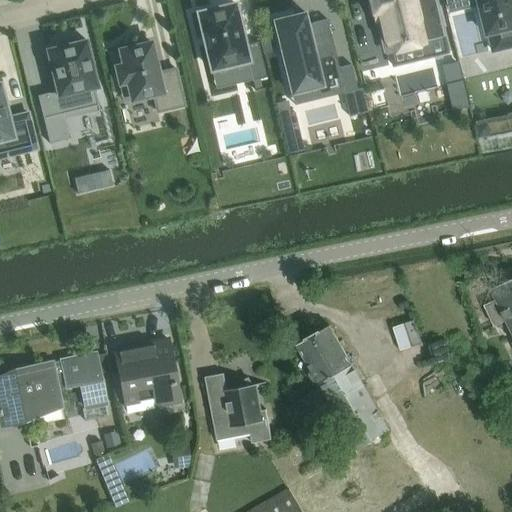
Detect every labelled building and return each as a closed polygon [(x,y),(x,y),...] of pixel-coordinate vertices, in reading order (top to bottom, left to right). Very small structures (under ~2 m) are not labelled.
[(372,0),(377,20),(385,52),(389,51),(424,43),(444,38),(434,0),(372,0)] [(511,0),(447,0),(450,11),(477,4),(485,35),(502,31),(506,48),(511,46),(511,0)] [(234,5),(199,14),(212,70),(248,62),(252,81),(267,78),(258,43),(244,46),(234,5)] [(277,36),(292,95),(323,87),(309,29),(277,36)] [(84,42),(45,50),(55,92),(36,96),(42,118),(96,105),(92,88),(95,87),(84,42)] [(120,50),(123,65),(116,67),(120,84),(127,82),(132,101),(153,96),(157,113),(184,106),(176,70),(158,74),(151,43),(120,50)] [(359,92),(352,63),(335,67),(342,96),(359,92)] [(0,158),(36,149),(28,114),(9,119),(8,117),(9,117),(9,115),(8,115),(6,107),(7,107),(6,105),(6,106),(0,84),(0,158)] [(485,152),(511,147),(511,130),(482,136),(485,152)] [(511,281),(492,292),(496,300),(484,306),(495,328),(507,322),(511,332),(511,281)] [(395,326),(403,349),(424,342),(416,318),(395,326)] [(354,445),(388,426),(330,327),(297,346),(321,387),(289,409),(299,424),(329,403),(354,445)] [(126,413),(155,408),(180,403),(168,340),(115,350),(126,413)] [(95,355),(8,373),(8,378),(0,379),(0,423),(1,428),(25,423),(23,417),(62,408),(58,389),(80,384),(86,408),(106,404),(95,355)] [(206,378),(214,420),(217,440),(236,437),(251,434),(253,444),(273,440),(267,410),(261,411),(256,386),(268,384),(268,383),(253,386),(249,379),(237,386),(236,386),(237,391),(228,393),(225,374),(206,378)] [(374,511),(403,495),(372,441),(323,469),(311,448),(291,459),(304,481),(251,511),(374,511)]
